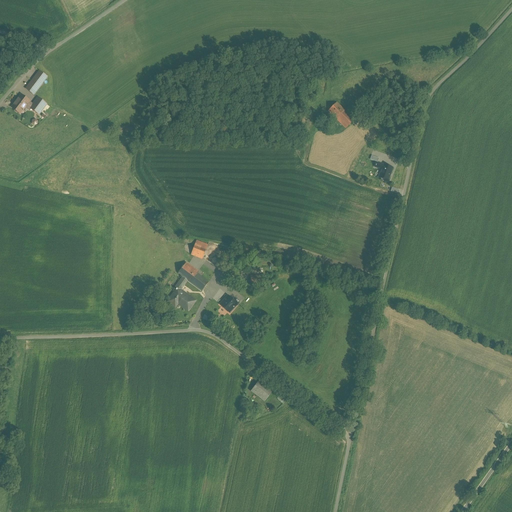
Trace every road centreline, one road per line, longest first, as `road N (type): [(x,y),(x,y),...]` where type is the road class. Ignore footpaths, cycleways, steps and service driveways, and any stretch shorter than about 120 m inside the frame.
road 1 (unclassified): [(349,433),(426,96),(511,6)]
road 2 (unclassified): [(0,339),(207,331),(349,433)]
road 3 (unclassified): [(126,0),(50,50),(0,102)]
